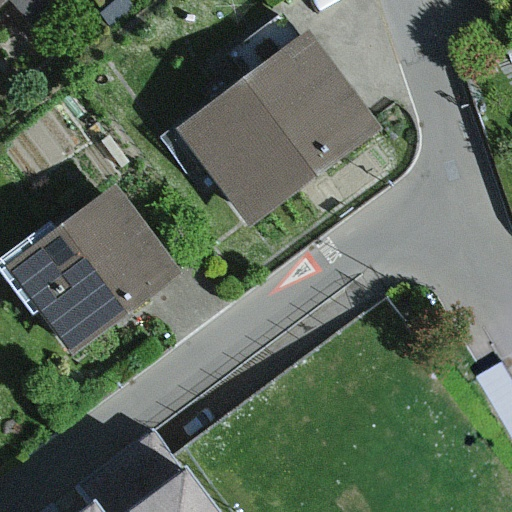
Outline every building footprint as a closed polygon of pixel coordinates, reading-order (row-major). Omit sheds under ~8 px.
[(2,0),(39,39),(68,12),(56,0),(2,0)] [(511,0),(479,0),(494,43),(511,36),(511,0)] [(228,83),(288,36),(269,12),(209,59),(228,83)] [(228,83),(164,130),(238,226),(369,126),(296,30),(288,36),(228,83)] [(105,182),(0,259),(0,270),(61,353),(171,272),(105,182)] [(511,378),(505,367),(477,384),(511,441),(511,378)] [(212,511),(180,469),(122,511),(89,511),(86,508),(80,511),(212,511)]
